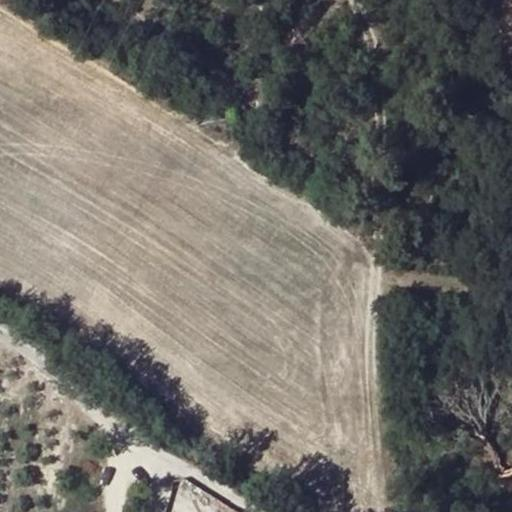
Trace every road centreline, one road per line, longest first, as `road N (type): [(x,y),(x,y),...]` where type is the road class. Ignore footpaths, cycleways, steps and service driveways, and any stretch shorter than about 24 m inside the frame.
road 1 (track): [(110,0),(184,46),(313,160),(348,176),(371,172),(381,154),(372,53),(355,0)]
road 2 (residential): [(167,454),(0,332)]
